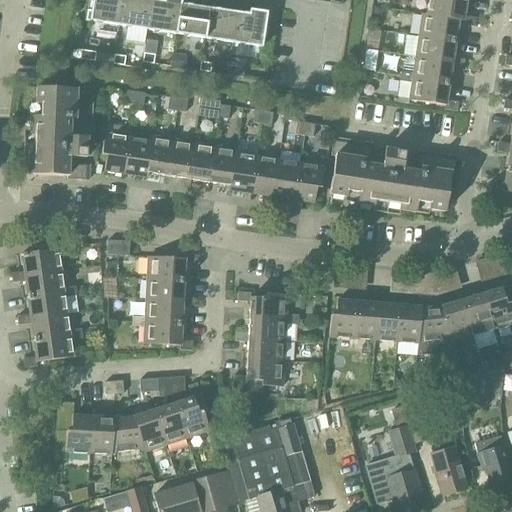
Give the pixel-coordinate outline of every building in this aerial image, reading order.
[(122,0),(92,0),(90,12),(87,12),(85,22),(118,27),(122,0)] [(122,0),(118,27),(146,32),(151,0),(122,0)] [(152,0),(151,0),(146,32),(175,36),(180,1),(175,0),(163,0),(163,3),(152,1),(152,0)] [(463,6),(464,1),(458,0),(423,0),(428,1),(426,17),(421,17),(426,17),(474,24),(475,20),(462,18),(464,7),(463,6)] [(181,1),(180,1),(175,36),(203,40),(208,9),(181,5),(181,1)] [(208,9),(203,40),(232,44),(237,14),(208,9)] [(248,15),(237,14),(232,44),(261,49),(267,14),(249,11),(248,15)] [(474,29),(474,24),(426,17),(421,17),(418,36),(453,42),(454,37),(455,37),(457,27),(474,29)] [(418,36),(415,58),(463,66),(464,61),(452,60),(453,48),(452,48),(453,42),(418,36)] [(96,53),(80,51),(79,61),(94,63),(96,53)] [(155,56),(143,54),(141,64),(153,66),(155,56)] [(125,58),(114,56),(112,65),(124,67),(125,58)] [(399,78),(447,85),(448,79),(449,80),(450,69),(463,71),(463,66),(415,58),(412,76),(400,74),(399,78)] [(211,65),(200,63),(199,72),(210,74),(211,65)] [(244,68),(229,66),(227,75),(242,78),(244,68)] [(444,107),(444,111),(456,113),(457,104),(445,102),(447,91),(446,91),(447,85),(399,78),(398,83),(410,85),(408,102),(444,107)] [(75,87),(74,91),(35,90),(35,106),(40,106),(40,119),(29,118),(29,135),(34,135),(33,160),(31,160),(28,160),(27,177),(67,178),(67,181),(88,182),(88,167),(67,166),(70,116),(73,116),(74,118),(73,125),(90,126),(91,87),(75,87)] [(124,105),(133,106),(135,94),(126,92),(124,105)] [(144,95),(135,94),(133,106),(142,108),(144,95)] [(176,113),(178,100),(168,99),(167,111),(176,113)] [(178,100),(176,113),(184,114),(186,102),(178,100)] [(209,118),(218,119),(220,107),(211,105),(209,118)] [(220,107),(218,119),(227,121),(229,108),(220,107)] [(261,126),(263,113),(254,112),(252,125),(261,126)] [(263,113),(261,126),(270,127),(272,115),(263,113)] [(305,125),(296,124),(283,122),(281,134),(303,138),(305,125)] [(305,125),(303,138),(312,139),(314,126),(305,125)] [(103,173),(123,176),(128,140),(120,139),(121,132),(118,131),(119,128),(105,126),(104,136),(100,157),(105,158),(103,173)] [(511,134),(511,135),(510,146),(497,144),(496,149),(511,151),(511,134)] [(123,176),(144,179),(146,175),(148,143),(150,138),(147,138),(146,143),(128,140),(123,176)] [(172,141),(150,138),(148,143),(146,175),(144,179),(146,180),(147,175),(166,178),(172,141)] [(73,139),(72,160),(86,160),(86,140),(73,139)] [(427,211),(444,213),(450,174),(454,175),(456,159),(418,153),(415,170),(424,171),(424,173),(423,175),(362,166),(358,165),(359,161),(368,163),(370,146),(333,140),(330,157),(334,158),(328,196),(345,199),(345,194),(358,195),(356,206),(372,208),(373,203),(399,207),(398,212),(414,214),(416,204),(428,206),(427,211)] [(192,145),(172,141),(166,178),(187,181),(192,145)] [(187,181),(208,184),(214,148),(192,145),(187,181)] [(237,151),(214,148),(208,184),(227,187),(226,192),(230,193),(229,188),(237,156),(237,151)] [(511,151),(496,149),(496,153),(508,155),(506,165),(508,165),(507,172),(511,172),(511,151)] [(238,152),(237,151),(237,156),(229,188),(230,193),(251,196),(256,159),(237,156),(238,152)] [(404,154),(384,152),(382,165),(402,167),(404,154)] [(251,196),(270,199),(277,163),(256,159),(251,196)] [(270,199),(293,202),(299,166),(277,163),(270,199)] [(323,170),(299,166),(293,202),(312,205),(315,189),(320,190),(323,170)] [(497,197),(497,200),(496,208),(511,210),(511,172),(507,172),(506,178),(504,178),(503,188),(491,186),(489,196),(497,197)] [(107,242),(107,244),(106,256),(128,257),(129,243),(107,242)] [(61,273),(58,251),(21,256),(21,257),(22,257),(23,262),(22,262),(23,274),(11,275),(12,280),(61,273)] [(495,256),(498,267),(509,264),(505,253),(495,256)] [(184,260),(147,259),(146,281),(182,283),(182,277),(183,277),(184,266),(196,266),(197,257),(184,257),(184,260)] [(511,274),(509,264),(498,267),(501,277),(511,274)] [(333,279),(343,279),(344,268),(334,268),(333,279)] [(63,289),(61,273),(12,280),(12,284),(25,283),(26,293),(27,293),(28,299),(76,293),(75,288),(63,289)] [(412,285),(422,286),(423,274),(413,274),(412,285)] [(433,275),(423,274),(422,286),(432,286),(433,275)] [(332,289),(343,290),(343,279),(333,279),(332,289)] [(146,281),(145,302),(194,305),(194,300),(182,300),(183,289),(181,289),(182,283),(146,281)] [(411,296),(421,296),(422,286),(412,285),(411,296)] [(431,297),(432,286),(422,286),(421,296),(431,297)] [(482,296),(492,331),(511,325),(511,288),(511,287),(482,296)] [(76,293),(28,299),(29,305),(28,305),(29,316),(17,318),(17,322),(66,316),(64,299),(76,297),(76,293)] [(249,303),(248,319),(297,321),(298,317),(285,316),(286,296),(265,295),(265,300),(249,299),(250,294),(237,293),(237,303),(249,303)] [(461,302),(471,337),(492,331),(482,296),(461,302)] [(132,319),(131,325),(144,326),(179,326),(180,319),(181,319),(182,309),(194,309),(194,305),(145,302),(144,319),(132,319)] [(353,340),(355,303),(336,302),(335,317),(330,317),(328,338),(353,340)] [(442,308),(451,344),(471,337),(461,302),(442,308)] [(353,340),(374,342),(377,305),(355,303),(353,340)] [(377,305),(374,342),(396,343),(398,307),(377,305)] [(396,343),(417,345),(420,310),(420,308),(398,307),(396,343)] [(420,310),(417,345),(416,356),(453,353),(451,344),(442,308),(420,310)] [(34,337),(34,342),(82,335),(81,331),(69,332),(66,316),(17,322),(18,327),(30,325),(32,336),(34,337)] [(235,339),(284,341),(285,325),(297,326),(297,321),(248,319),(247,334),(235,334),(235,339)] [(179,332),(179,326),(144,326),(131,325),(131,327),(144,328),(143,346),(179,347),(179,352),(192,352),(192,343),(180,342),(181,332),(179,332)] [(23,361),(24,370),(36,368),(36,364),(72,359),(70,342),(82,340),(82,335),(34,342),(35,348),(33,348),(35,359),(23,361)] [(283,365),(284,341),(235,339),(235,343),(247,344),(246,363),(283,365)] [(282,388),(283,365),(246,363),(245,378),(233,377),(232,387),(244,387),(244,395),(261,396),(261,387),(282,388)] [(475,376),(473,401),(485,402),(487,377),(475,376)] [(156,380),(147,381),(148,393),(157,393),(156,380)] [(147,381),(139,381),(139,394),(148,393),(147,381)] [(122,382),(113,383),(114,396),(122,395),(122,382)] [(113,383),(104,384),(105,396),(114,396),(113,383)] [(191,399),(173,405),(185,440),(208,433),(201,412),(205,411),(200,397),(195,384),(187,387),(191,399)] [(413,391),(401,394),(405,407),(417,404),(413,391)] [(73,405),(58,404),(57,404),(55,432),(53,461),(65,462),(65,454),(89,455),(91,418),(73,417),(73,405)] [(164,447),(185,440),(173,405),(153,412),(164,447)] [(392,502),(394,511),(421,511),(424,511),(413,473),(408,456),(412,454),(405,429),(408,428),(403,409),(393,412),(399,431),(388,434),(395,457),(364,467),(376,507),(392,502)] [(421,410),(407,414),(415,443),(429,439),(421,410)] [(144,454),(164,447),(153,412),(134,418),(142,450),(144,454)] [(91,418),(89,455),(110,456),(110,454),(112,422),(112,419),(91,418)] [(112,422),(110,454),(142,450),(134,418),(112,422)] [(218,442),(227,473),(236,505),(248,501),(248,502),(255,500),(258,511),(296,511),(299,511),(297,504),(313,499),(293,427),(292,427),(290,420),(275,424),(277,431),(270,433),(269,428),(218,442)] [(488,485),(498,482),(501,484),(507,482),(509,478),(510,478),(499,439),(474,446),(481,472),(484,471),(488,485)] [(453,449),(429,456),(442,497),(466,490),(453,449)] [(236,506),(236,505),(227,473),(189,484),(189,485),(153,496),(157,511),(224,511),(224,510),(236,506)] [(105,511),(119,511),(130,509),(130,511),(144,511),(139,490),(102,501),(105,511)]
